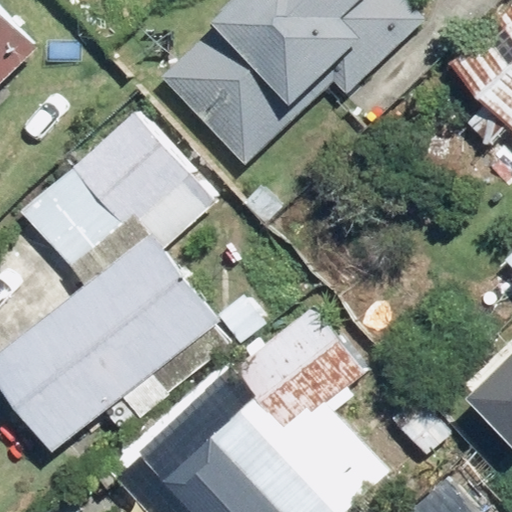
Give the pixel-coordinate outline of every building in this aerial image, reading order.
[(0,0),(0,106),(53,59),(0,0)] [(235,21),(171,78),(263,179),(438,20),(419,0),(234,0),(224,9),(235,21)] [(511,19),(462,65),(495,101),(471,123),(511,168),(511,19)] [(0,373),(79,460),(233,320),(168,249),(220,202),(142,117),(43,206),(100,268),(0,358),(0,373)] [(355,511),(389,481),(331,416),(379,372),(319,307),(129,478),(160,511),(355,511)] [(462,431),(395,370),(370,397),(438,458),(462,431)] [(511,370),(492,389),(511,409),(511,370)] [(494,511),(511,496),(511,489),(480,455),(428,505),(434,511),(494,511)]
